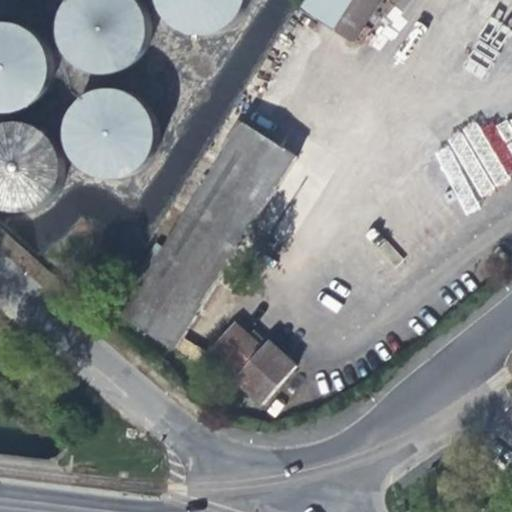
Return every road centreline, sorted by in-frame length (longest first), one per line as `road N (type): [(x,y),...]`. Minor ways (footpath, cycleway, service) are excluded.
road 1 (unclassified): [(0,277),(189,435),(256,511)]
road 2 (residential): [(300,511),(457,376)]
